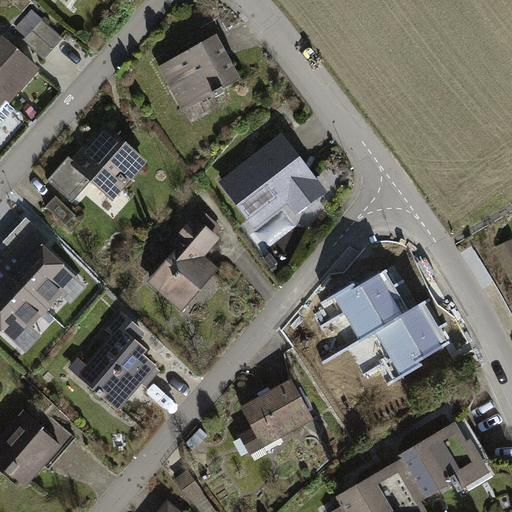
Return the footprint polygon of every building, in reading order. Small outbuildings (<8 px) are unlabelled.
[(0,125),(14,109),(7,104),(38,68),(35,65),(60,36),(29,9),(5,37),(0,33),(0,125)] [(214,33),(157,64),(181,108),(238,77),(214,33)] [(146,162),(103,124),(53,180),(66,191),(80,175),(110,202),(146,162)] [(279,133),(218,182),(253,226),(285,202),(294,214),(324,190),(279,133)] [(173,246),(145,281),(180,310),(217,265),(202,253),(217,236),(189,214),(166,241),(173,246)] [(13,251),(0,265),(0,267),(68,329),(104,289),(27,219),(4,244),(13,251)] [(511,245),(510,240),(493,247),(511,290),(511,289),(511,245)] [(360,286),(357,281),(334,295),(347,315),(331,325),(362,375),(379,364),(390,383),(449,346),(397,263),(360,286)] [(0,344),(29,372),(68,329),(0,267),(0,344)] [(75,358),(67,369),(117,407),(135,385),(137,386),(154,364),(141,353),(145,348),(135,340),(143,330),(116,309),(105,322),(108,324),(104,330),(107,333),(83,364),(75,358)] [(289,378),(239,405),(252,428),(238,435),(248,453),(311,420),(289,378)] [(42,463),(47,468),(74,435),(49,415),(41,426),(20,409),(0,433),(0,471),(21,488),(42,463)] [(392,456),(394,459),(399,456),(423,496),(449,480),(455,489),(486,470),(475,452),(476,451),(468,437),(463,440),(451,420),(392,456)] [(394,459),(332,497),(337,505),(326,511),(418,511),(425,508),(419,498),(423,496),(399,456),(394,459)] [(178,511),(161,499),(151,511),(178,511)]
